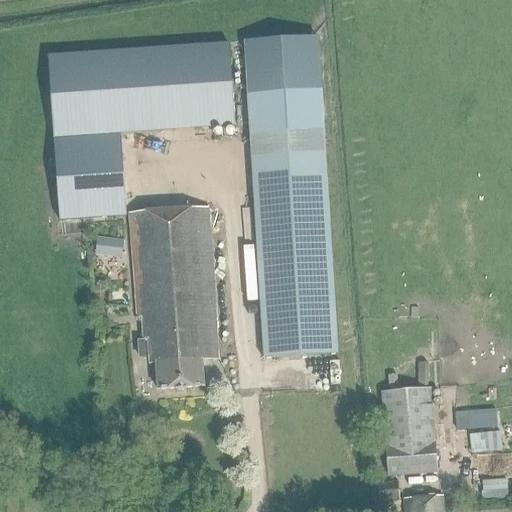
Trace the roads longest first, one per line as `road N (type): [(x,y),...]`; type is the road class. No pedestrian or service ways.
road 1 (unknown): [(253,511),(235,227),(223,190),(195,171),(142,167)]
road 2 (unclassified): [(159,511),(0,450)]
